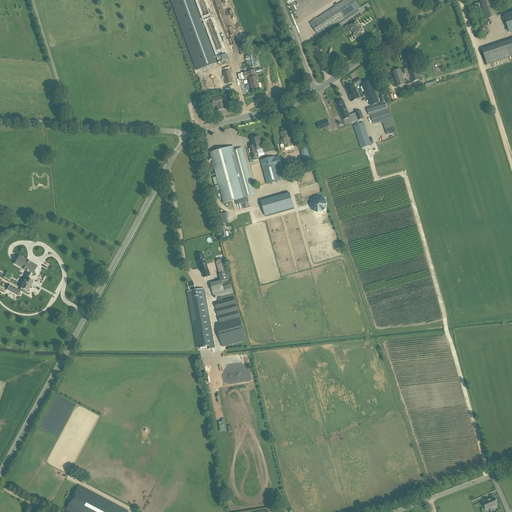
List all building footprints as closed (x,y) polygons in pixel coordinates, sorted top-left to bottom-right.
[(354,0),(345,0),(310,24),(319,37),(361,9),(354,0)] [(490,0),(480,0),(487,20),(496,17),(490,0)] [(349,25),(346,27),(350,33),(352,31),(355,37),(363,31),(357,22),(350,27),(349,25)] [(481,24),(477,29),(479,34),(484,35),(488,31),(487,25),(481,24)] [(240,59),(234,35),(215,40),(223,73),(229,72),(226,62),(240,59)] [(505,42),(482,50),(487,65),(510,57),(505,42)] [(416,69),(409,71),(413,83),(419,81),(416,69)] [(255,70),(244,73),(245,79),(249,79),(252,90),(260,88),(255,70)] [(401,70),(393,73),(397,87),(405,85),(401,70)] [(369,81),(362,84),(371,106),(379,103),(369,81)] [(354,86),(346,89),(351,102),(360,99),(354,86)] [(226,95),(212,99),(214,107),(217,106),(218,111),(226,109),(225,104),(228,103),(226,95)] [(343,101),(335,104),(343,121),(347,119),(349,123),(363,117),(361,112),(353,115),(350,116),(343,101)] [(385,104),(367,110),(369,116),(370,115),(374,125),(391,119),(388,109),(387,110),(385,104)] [(328,120),(319,124),(321,130),(330,126),(328,120)] [(391,120),(383,122),(385,129),(393,126),(391,120)] [(363,123),(354,127),(361,149),(371,146),(363,123)] [(291,130),(280,133),(284,149),(294,146),(291,130)] [(252,146),(249,147),(252,159),(253,158),(254,161),(259,160),(258,157),(256,150),(262,149),(259,137),(251,139),(252,146)] [(234,147),(210,153),(224,204),(255,195),(242,148),(235,150),(234,147)] [(274,158),(261,161),(268,184),(280,181),(276,167),(282,166),(280,157),(274,158)] [(290,193),(261,202),(265,216),(294,208),(290,193)] [(204,254),(196,256),(201,272),(202,272),(204,278),(210,276),(208,270),(207,267),(204,254)] [(30,262),(19,256),(15,264),(27,271),(27,272),(28,272),(30,272),(33,274),(34,272),(27,267),(30,262)] [(212,284),(211,286),(214,298),(217,297),(218,302),(215,303),(220,323),(240,318),(234,298),(223,301),(221,296),(233,293),(231,284),(223,286),(222,282),(230,280),(224,260),(216,261),(221,282),(212,284)] [(24,283),(19,290),(10,285),(7,290),(22,298),(24,293),(29,296),(30,294),(31,294),(33,291),(35,288),(35,287),(37,283),(26,278),(25,279),(23,282),(24,283)] [(204,289),(187,292),(198,348),(215,345),(204,289)] [(59,311),(64,302),(55,298),(40,290),(33,303),(48,311),(50,307),(59,311)] [(240,319),(217,325),(223,348),(246,342),(240,319)] [(127,511),(79,486),(66,510),(69,511),(127,511)] [(487,501),(483,502),(486,510),(490,508),(491,511),(495,511),(493,507),(494,506),(494,507),(497,506),(497,505),(494,498),(490,499),(487,500),(487,501)]
